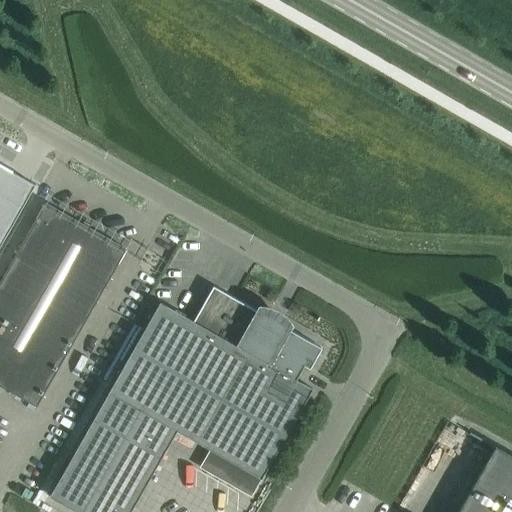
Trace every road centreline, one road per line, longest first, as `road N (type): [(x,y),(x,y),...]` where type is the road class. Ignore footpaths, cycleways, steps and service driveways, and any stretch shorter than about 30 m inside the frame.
road 1 (unclassified): [(288,511),(377,350),(367,315),(0,107)]
road 2 (secondary): [(511,95),(345,0)]
